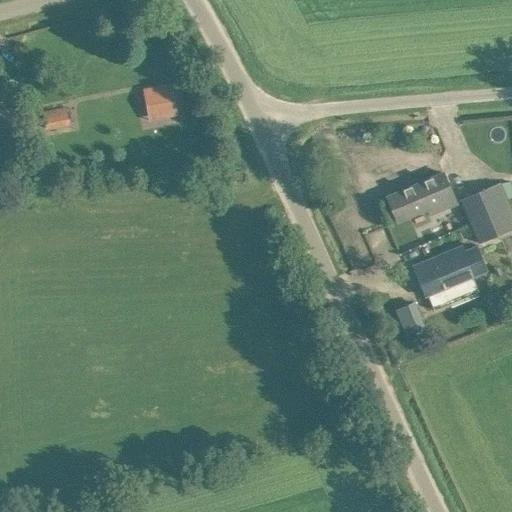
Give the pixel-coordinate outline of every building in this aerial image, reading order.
[(143,89),(148,111),(174,106),(169,83),(143,89)] [(42,111),(44,126),(69,123),(66,108),(42,111)] [(444,209),(456,204),(443,173),(386,197),(397,222),(426,209),(441,203),(444,209)] [(461,200),(479,243),(511,228),(511,214),(500,183),(461,200)] [(415,272),(420,284),(425,296),(427,295),(433,310),(435,310),(429,295),(443,289),(448,300),(475,289),(477,292),(478,292),(472,277),(486,271),(476,247),(465,252),(463,246),(445,253),(447,259),(415,272)] [(414,305),(395,312),(405,336),(423,329),(414,305)]
